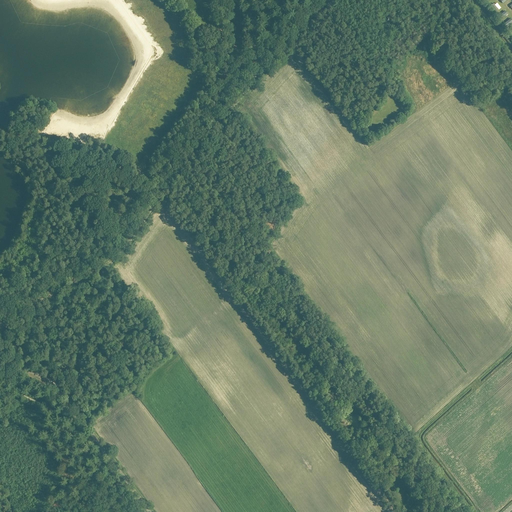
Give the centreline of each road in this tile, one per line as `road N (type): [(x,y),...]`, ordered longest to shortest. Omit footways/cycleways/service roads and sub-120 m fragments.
road 1 (unclassified): [(0,323),(119,253),(244,93),(257,58),(252,0)]
road 2 (unclassified): [(149,511),(61,392),(0,360)]
